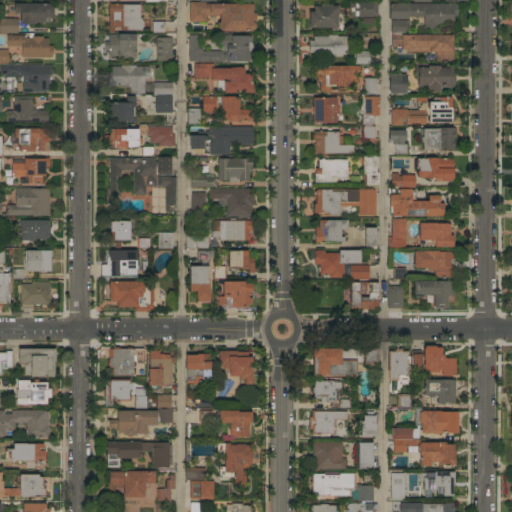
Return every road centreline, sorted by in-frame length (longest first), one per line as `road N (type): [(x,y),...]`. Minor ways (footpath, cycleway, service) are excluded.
road 1 (residential): [(511,331),(0,329)]
road 2 (residential): [(78,511),(80,0)]
road 3 (residential): [(483,331),(484,0)]
road 4 (tertiary): [(281,329),(284,0)]
road 5 (tertiary): [(279,511),(281,329)]
road 6 (residential): [(483,511),(483,331)]
